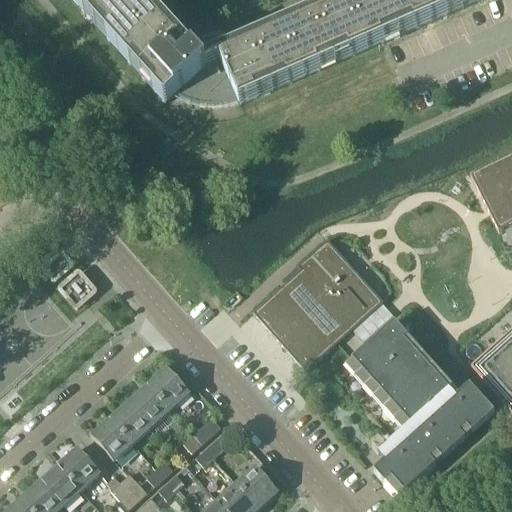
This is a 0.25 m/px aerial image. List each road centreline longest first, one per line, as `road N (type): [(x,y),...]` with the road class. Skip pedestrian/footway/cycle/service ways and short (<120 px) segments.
road 1 (residential): [(340,511),(170,320)]
road 2 (residential): [(0,476),(170,320)]
road 3 (residential): [(170,320),(59,207),(26,207)]
road 4 (residential): [(511,32),(398,81)]
